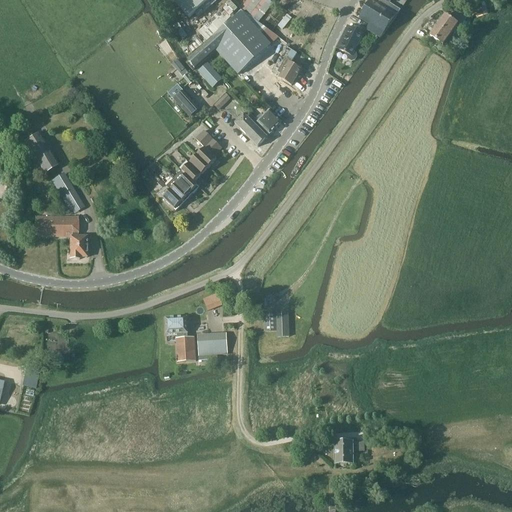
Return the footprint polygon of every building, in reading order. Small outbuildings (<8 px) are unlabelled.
[(208,0),(172,0),(189,18),(208,0)] [(232,10),(223,0),(212,0),(196,15),(209,30),(232,10)] [(386,11),(374,3),(371,9),(366,7),(359,19),(372,26),(369,30),(381,37),(392,20),(384,15),(386,11)] [(270,45),(240,13),(193,57),(202,66),(218,53),(238,75),(270,45)] [(287,15),(278,27),(282,30),(291,18),(287,15)] [(437,25),(442,29),(451,35),(458,24),(445,15),(437,25)] [(442,29),(437,25),(430,36),(443,45),(451,35),(442,29)] [(361,33),(348,26),(335,49),(347,56),(361,33)] [(292,61),(287,58),(277,73),(281,75),(279,79),(291,86),(301,71),(291,64),(292,61)] [(177,60),(173,63),(181,72),(184,70),(185,69),(177,60)] [(208,66),(201,71),(199,73),(215,90),(223,82),(208,66)] [(187,75),(183,78),(189,86),(193,83),(187,75)] [(183,92),(174,100),(190,118),(199,110),(183,92)] [(219,111),(231,99),(226,95),(214,106),(219,111)] [(247,113),(245,114),(268,136),(269,134),(270,135),(281,123),(269,111),(257,123),(247,113)] [(268,136),(245,114),(235,125),(258,148),(267,138),(267,137),(268,136)] [(195,140),(200,145),(209,136),(204,131),(195,140)] [(21,144),(32,160),(42,177),(58,167),(60,165),(39,133),(21,144)] [(213,140),(209,136),(200,145),(205,149),(213,140)] [(213,140),(205,149),(209,153),(217,144),(213,140)] [(209,153),(213,157),(222,149),(217,144),(209,153)] [(216,160),(213,157),(209,153),(205,149),(197,157),(209,168),(216,160)] [(189,164),(201,176),(209,168),(197,157),(189,164)] [(186,176),(194,183),(201,176),(189,164),(182,172),(186,176)] [(186,176),(182,172),(181,172),(174,179),(192,197),(199,189),(194,183),(186,176)] [(166,187),(170,191),(184,205),(192,197),(174,179),(166,187)] [(68,181),(56,188),(69,211),(71,210),(82,203),(68,181)] [(177,213),(184,205),(170,191),(163,199),(177,213)] [(86,258),(86,237),(79,237),(78,218),(35,217),(35,238),(70,238),(70,260),(79,260),(79,258),(86,258)] [(203,300),(208,312),(222,306),(218,294),(203,300)] [(288,313),(263,314),(264,332),(276,332),(277,338),(289,337),(288,313)] [(177,338),(187,338),(187,334),(187,333),(186,319),(187,319),(187,317),(185,317),(185,318),(166,319),(165,319),(165,320),(166,334),(166,335),(167,335),(177,334),(177,338)] [(227,334),(197,336),(199,357),(228,355),(227,334)] [(194,337),(176,339),(177,363),(196,361),(194,337)] [(27,370),(25,379),(38,382),(40,373),(27,370)] [(353,465),(352,454),(362,454),(362,443),(334,443),(334,465),(353,465)]
